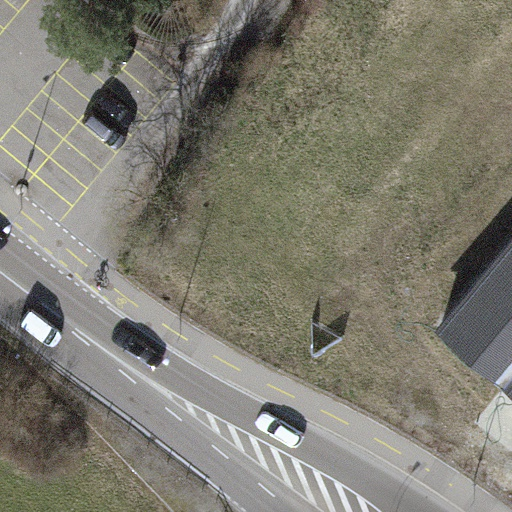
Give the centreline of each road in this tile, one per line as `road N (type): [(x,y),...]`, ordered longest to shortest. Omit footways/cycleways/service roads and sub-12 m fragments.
road 1 (primary): [(0,266),(330,511)]
road 2 (track): [(47,304),(249,0)]
